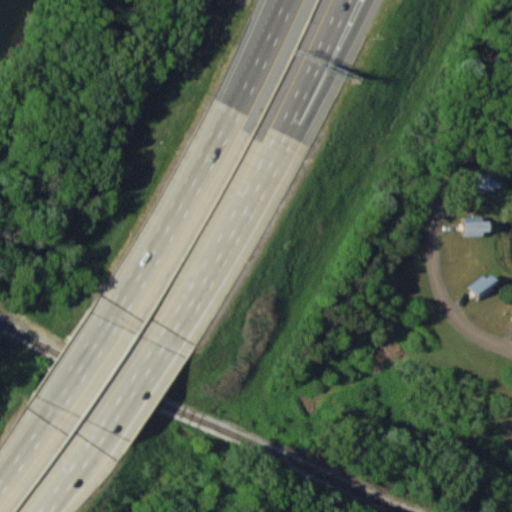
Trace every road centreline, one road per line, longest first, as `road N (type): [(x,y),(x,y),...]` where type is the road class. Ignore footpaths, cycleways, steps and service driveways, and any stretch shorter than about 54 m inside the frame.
road 1 (motorway): [(163,346),(247,204),(346,0)]
road 2 (motorway): [(291,0),(119,321)]
road 3 (motorway): [(247,204),(320,111),(373,0)]
